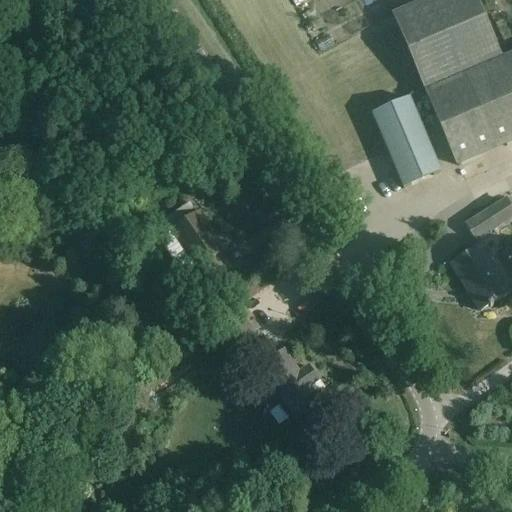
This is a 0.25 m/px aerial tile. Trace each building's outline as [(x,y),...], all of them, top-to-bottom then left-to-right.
[(432,0),(397,15),(429,90),(461,166),(511,144),(511,56),(505,60),(479,0),(432,0)] [(412,99),(374,115),(406,190),(443,174),(412,99)] [(511,175),(503,179),(511,198),(511,175)] [(511,212),(506,202),(483,216),(466,227),(476,242),(511,219),(511,212)] [(201,286),(202,288),(205,286),(204,285),(224,272),(215,258),(224,252),(199,215),(198,216),(190,205),(167,220),(175,232),(173,233),(197,269),(191,273),(200,287),(201,286)] [(481,249),(468,256),(451,267),(480,313),(509,296),(481,249)] [(242,315),(227,325),(237,341),(246,353),(235,360),(242,371),(269,352),(262,342),(261,343),(255,334),(242,315)] [(261,368),(283,402),(295,418),(327,396),(308,368),(299,374),(284,352),(261,368)]
